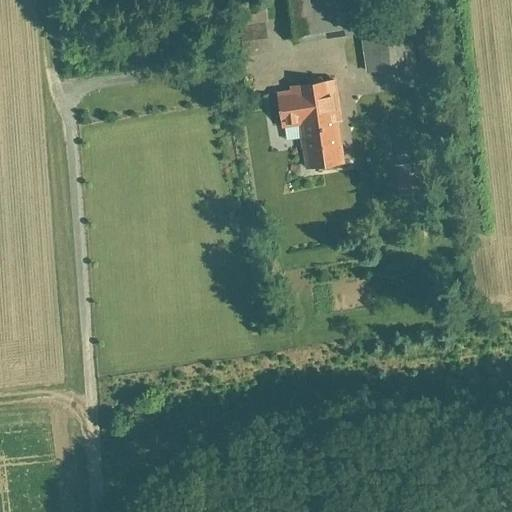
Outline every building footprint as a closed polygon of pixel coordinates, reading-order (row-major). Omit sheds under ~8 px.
[(291,0),(296,41),(364,33),(360,0),(291,0)] [(363,36),(368,73),(415,66),(411,30),(363,36)] [(275,91),(280,130),(303,126),(309,172),(350,166),(338,82),(275,91)] [(357,96),(361,129),(423,122),(419,88),(357,96)] [(392,164),(397,194),(425,189),(420,159),(392,164)]
